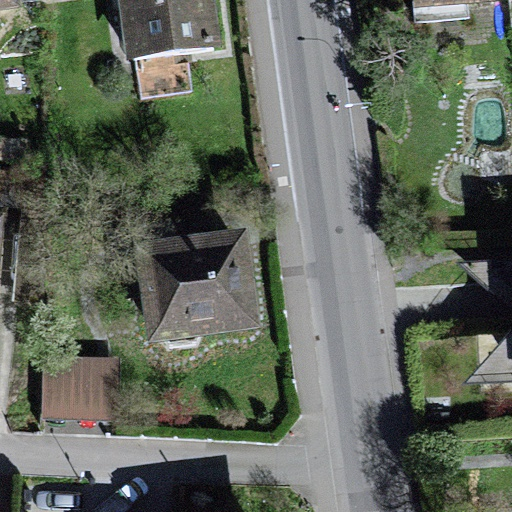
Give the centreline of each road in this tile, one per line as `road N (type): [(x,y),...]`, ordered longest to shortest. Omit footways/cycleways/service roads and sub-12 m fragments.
road 1 (residential): [(304,0),(369,478)]
road 2 (residential): [(0,465),(233,486),(369,478)]
